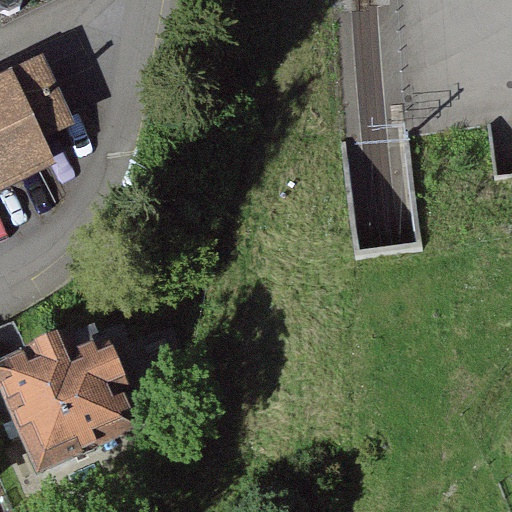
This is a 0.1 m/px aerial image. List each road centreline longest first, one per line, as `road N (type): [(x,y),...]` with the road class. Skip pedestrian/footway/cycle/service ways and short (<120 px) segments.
road 1 (residential): [(159,0),(117,181),(21,282),(0,293)]
road 2 (track): [(409,511),(511,397)]
